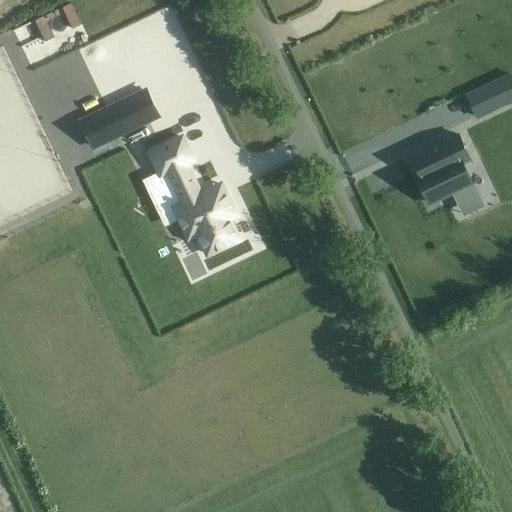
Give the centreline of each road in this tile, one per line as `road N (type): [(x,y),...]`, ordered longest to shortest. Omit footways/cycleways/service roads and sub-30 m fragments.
road 1 (unclassified): [(492,511),(247,0)]
road 2 (unknown): [(307,126),(266,147),(234,145),(149,34),(139,0)]
